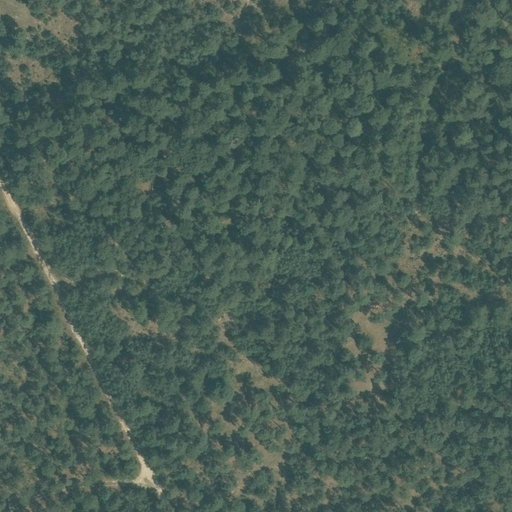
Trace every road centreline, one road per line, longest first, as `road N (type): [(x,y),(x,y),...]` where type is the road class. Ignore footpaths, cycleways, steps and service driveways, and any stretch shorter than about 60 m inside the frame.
road 1 (unknown): [(169,511),(0,183)]
road 2 (track): [(6,511),(77,484),(130,483)]
